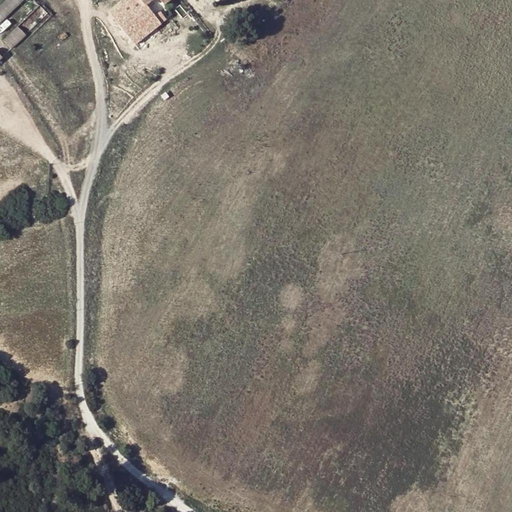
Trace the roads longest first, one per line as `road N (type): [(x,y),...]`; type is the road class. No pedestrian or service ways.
road 1 (unclassified): [(189,511),(82,407),(82,218),(110,121)]
road 2 (track): [(0,356),(82,407),(129,511)]
road 3 (unknown): [(105,135),(253,0)]
road 4 (track): [(82,218),(56,149),(31,123),(0,112)]
road 5 (track): [(83,0),(110,121)]
